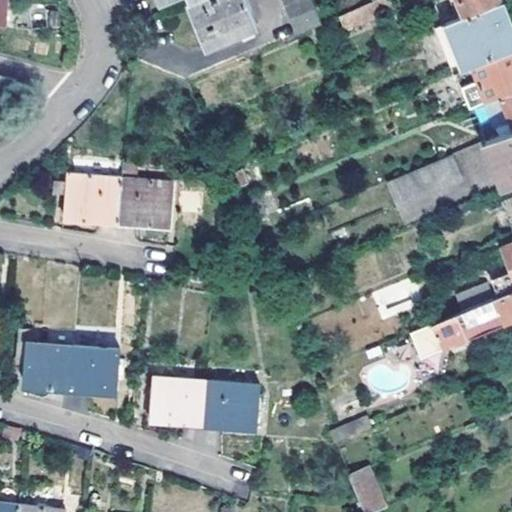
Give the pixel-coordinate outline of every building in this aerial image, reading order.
[(0,0),(0,23),(8,24),(9,0),(0,0)] [(192,0),(210,41),(257,21),(246,0),(192,0)] [(287,0),(300,29),(324,19),(315,0),(287,0)] [(370,0),(343,11),(349,24),(395,4),(393,0),(370,0)] [(511,24),(502,0),(500,0),(466,14),(440,24),(460,70),(511,48),(511,24)] [(460,0),(466,14),(500,0),(460,0)] [(450,73),(456,71),(460,70),(440,24),(431,28),(450,73)] [(511,48),(460,70),(456,71),(470,106),(485,100),(511,89),(511,48)] [(511,89),(485,100),(499,133),(511,127),(511,89)] [(511,180),(511,127),(499,133),(485,139),(505,183),(511,180)] [(384,180),(396,205),(463,177),(452,152),(384,180)] [(120,219),(125,175),(73,169),(68,212),(120,219)] [(125,175),(120,219),(173,225),(178,182),(125,175)] [(511,286),(511,238),(503,242),(511,264),(511,269),(502,273),(508,288),(511,286)] [(511,317),(511,286),(508,288),(496,293),(394,335),(405,360),(511,317)] [(28,367),(30,342),(19,341),(18,366),(28,367)] [(73,387),(77,346),(30,342),(28,367),(27,383),(73,387)] [(77,346),(73,387),(119,390),(122,350),(77,346)] [(207,423),(211,382),(157,377),(155,418),(207,423)] [(211,382),(207,423),(259,428),(262,386),(211,382)] [(369,412),(352,419),(357,430),(374,423),(369,412)] [(357,430),(352,419),(334,427),(338,437),(357,430)] [(11,424),(9,432),(22,436),(25,428),(19,426),(11,424)] [(364,500),(368,511),(388,504),(370,462),(352,470),(364,500)] [(0,511),(18,511),(20,501),(0,499),(0,511)] [(20,501),(18,511),(64,511),(65,507),(20,501)]
